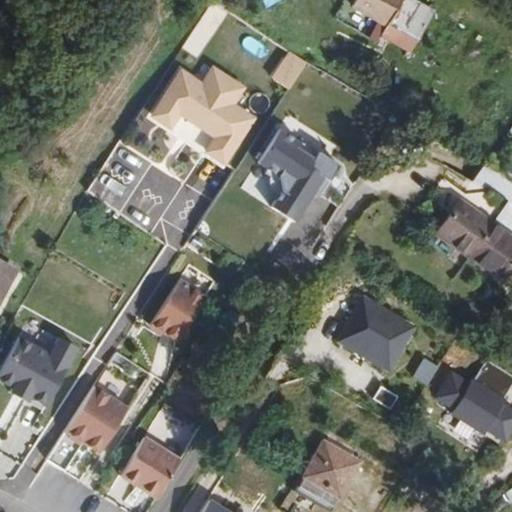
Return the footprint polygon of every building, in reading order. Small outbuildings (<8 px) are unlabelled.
[(409,0),(358,0),(354,9),(389,29),(383,39),(412,55),(434,15),(409,0)] [(290,88),(307,61),(289,50),(272,77),(290,88)] [(202,83),(182,71),(149,123),(173,138),(182,123),(214,143),(205,158),(227,172),(260,119),(239,107),(249,91),(212,67),(202,83)] [(294,143),(278,135),(260,174),(282,184),(280,187),(281,206),(273,216),(297,233),(313,206),(318,207),(327,191),(332,193),(341,173),(297,149),(294,143)] [(435,218),(449,197),(439,192),(426,212),(435,218)] [(468,263),(490,227),(456,205),(433,241),(468,263)] [(511,272),(511,240),(490,227),(468,263),(504,286),(511,272)] [(0,293),(13,271),(0,263),(0,293)] [(0,314),(22,277),(13,271),(0,293),(0,314)] [(181,282),(148,331),(177,350),(210,301),(181,282)] [(419,327),(362,296),(334,345),(392,377),(419,327)] [(50,355),(19,338),(0,375),(0,386),(49,412),(83,348),(60,336),(50,355)] [(511,379),(486,363),(473,384),(503,402),(511,388),(511,379)] [(432,406),(450,417),(470,386),(451,375),(432,406)] [(473,384),(471,383),(470,386),(450,417),(482,437),(484,433),(503,402),(473,384)] [(130,405),(97,388),(67,444),(100,461),(130,405)] [(511,438),(511,407),(503,402),(484,433),(507,447),(511,438)] [(159,498),(180,463),(143,441),(119,480),(137,491),(140,487),(159,498)] [(331,511),(337,511),(361,463),(324,445),(300,497),(331,511)] [(270,497),(273,467),(243,463),(240,494),(270,497)]
